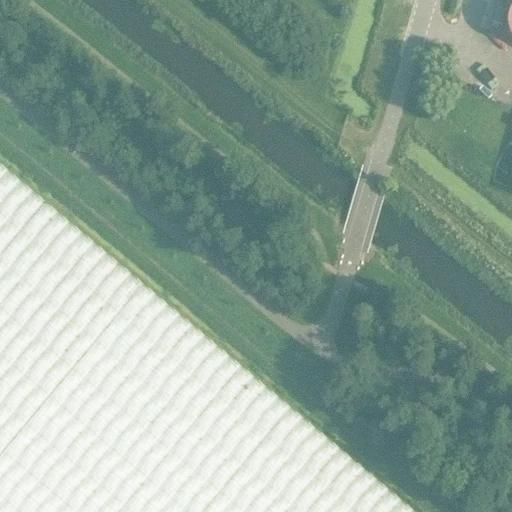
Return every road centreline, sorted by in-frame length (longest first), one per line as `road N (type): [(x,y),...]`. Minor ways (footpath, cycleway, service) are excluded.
road 1 (unknown): [(511,393),(379,289),(354,284),(324,262),(314,234),(25,0)]
road 2 (unclassified): [(378,162),(427,0)]
